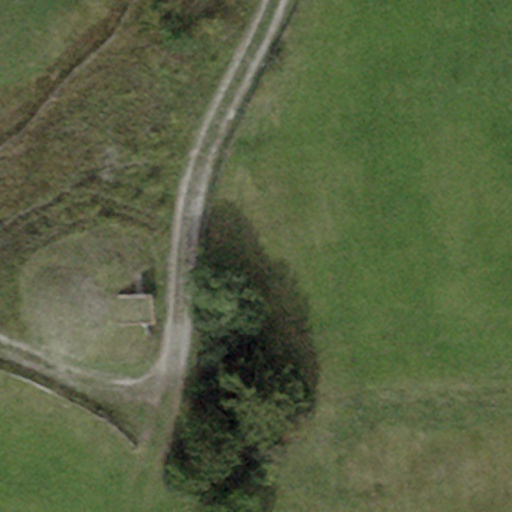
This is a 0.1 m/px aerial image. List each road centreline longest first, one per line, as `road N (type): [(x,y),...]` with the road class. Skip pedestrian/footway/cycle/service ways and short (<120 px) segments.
road 1 (track): [(0,356),(127,392),(170,367),(198,171),(271,0)]
road 2 (track): [(170,367),(139,511)]
